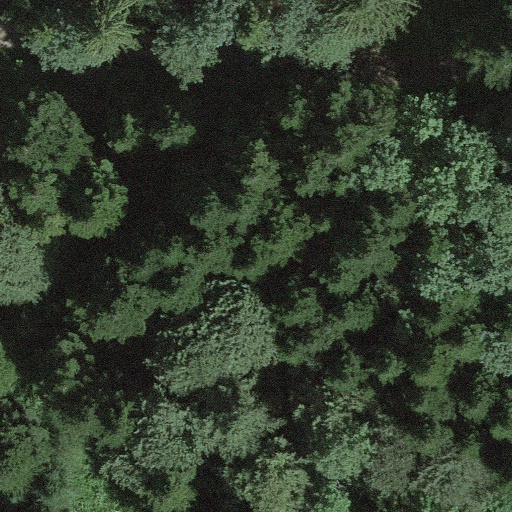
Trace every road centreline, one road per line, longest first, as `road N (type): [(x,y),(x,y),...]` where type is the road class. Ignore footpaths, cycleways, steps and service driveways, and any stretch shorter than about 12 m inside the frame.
road 1 (track): [(400,0),(316,41),(239,51),(0,35)]
road 2 (track): [(316,41),(372,74),(406,77),(511,47)]
